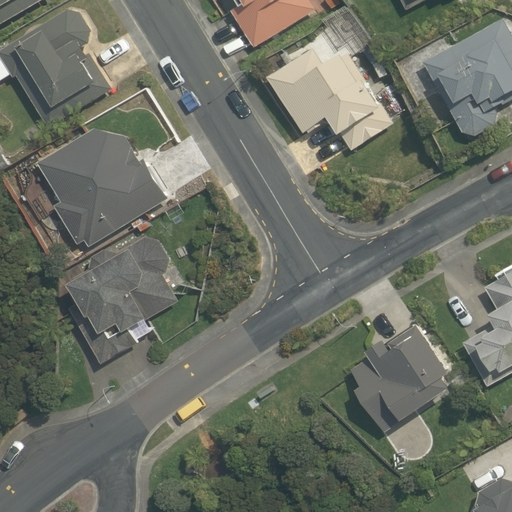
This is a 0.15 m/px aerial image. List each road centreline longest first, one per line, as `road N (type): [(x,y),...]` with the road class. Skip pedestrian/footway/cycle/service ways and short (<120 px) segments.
road 1 (residential): [(334,286),(158,0)]
road 2 (residential): [(133,435),(334,286)]
road 3 (residential): [(334,286),(511,191)]
road 4 (residential): [(28,511),(133,435)]
